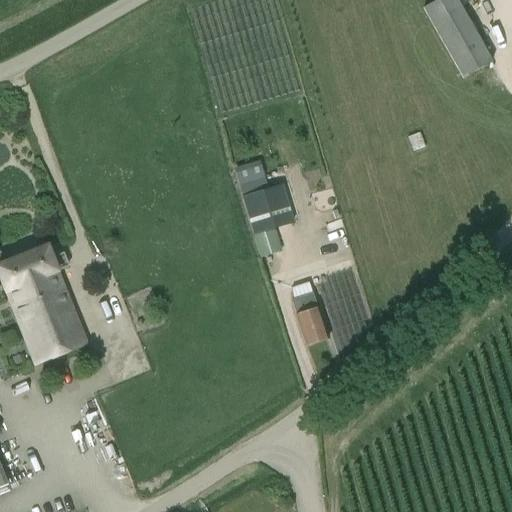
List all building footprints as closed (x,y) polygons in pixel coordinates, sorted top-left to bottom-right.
[(456,0),(435,0),(421,8),(461,80),(492,62),(456,0)] [(419,133),(407,138),(412,153),(424,148),(419,133)] [(261,168),(236,176),(239,187),(264,180),(261,168)] [(280,186),(239,199),(250,235),(253,234),(274,228),(291,222),(280,186)] [(274,228),(253,234),(260,258),(281,251),(274,228)] [(64,353),(64,354),(86,345),(64,291),(63,291),(56,273),(68,268),(62,254),(50,259),(46,247),(24,256),(41,299),(34,301),(40,315),(46,312),(64,353)] [(33,367),(64,354),(46,312),(40,315),(34,301),(41,299),(24,256),(0,264),(0,281),(12,312),(33,367)] [(308,283),(291,289),(293,300),(291,301),(296,316),(295,316),(305,346),(327,339),(317,309),(308,283)]
